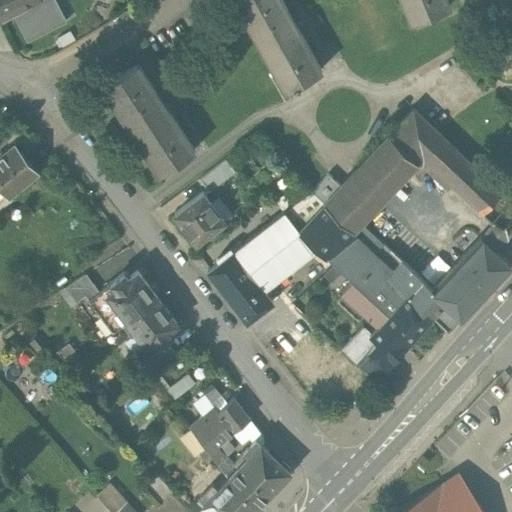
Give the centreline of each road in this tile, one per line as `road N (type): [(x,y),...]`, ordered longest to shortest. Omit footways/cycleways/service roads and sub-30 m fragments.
road 1 (residential): [(22,97),(122,195),(341,491)]
road 2 (secondary): [(511,305),(341,491)]
road 3 (residential): [(169,0),(22,97)]
